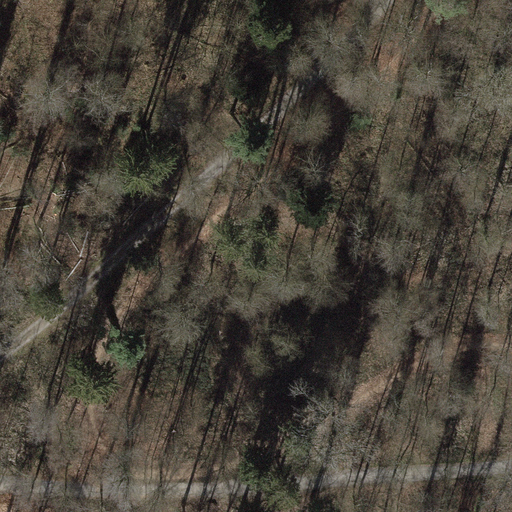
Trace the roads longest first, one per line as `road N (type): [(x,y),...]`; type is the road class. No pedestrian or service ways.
road 1 (track): [(390,0),(0,356)]
road 2 (track): [(0,483),(84,492),(511,468)]
